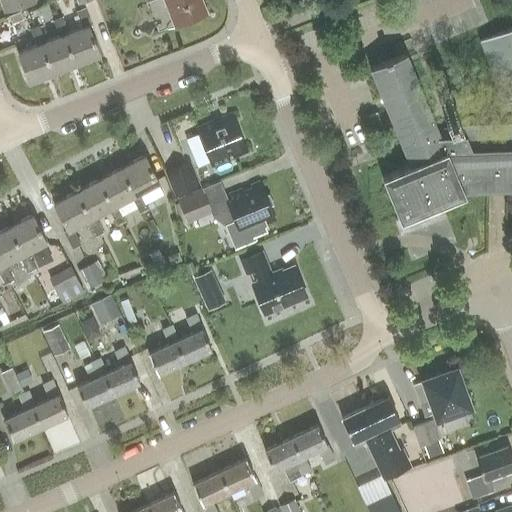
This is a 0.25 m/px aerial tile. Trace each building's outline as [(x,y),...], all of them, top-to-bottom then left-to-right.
[(0,0),(3,11),(34,1),(33,0),(0,0)] [(163,0),(174,27),(206,15),(200,0),(144,0),(145,3),(153,0),(163,0)] [(82,29),(68,34),(65,35),(76,66),(100,57),(88,27),(91,26),(84,8),(76,12),(82,29)] [(53,75),(76,66),(65,35),(68,34),(61,18),(52,21),(59,38),(44,43),(40,45),(53,75)] [(40,45),(44,43),(38,26),(28,30),(35,47),(16,54),(28,85),(53,75),(40,45)] [(507,103),(511,116),(511,124),(459,127),(459,128),(442,129),(436,131),(405,54),(414,50),(409,39),(395,45),(397,48),(393,50),(396,57),(370,68),(411,165),(381,177),(400,222),(463,195),(461,190),(511,187),(511,28),(479,41),(502,104),(507,103)] [(213,165),(246,152),(231,115),(198,128),(213,165)] [(386,135),(362,145),(366,154),(390,144),(386,135)] [(144,156),(121,168),(134,195),(130,197),(139,213),(147,209),(139,192),(158,182),(144,156)] [(164,172),(175,198),(200,187),(189,161),(164,172)] [(121,168),(99,180),(113,206),(108,209),(117,225),(125,221),(116,204),(130,197),(134,195),(121,168)] [(90,218),(86,221),(94,237),(103,233),(94,216),(108,209),(113,206),(99,180),(76,191),(90,218)] [(264,224),(274,220),(268,206),(271,205),(268,196),(265,198),(259,183),(225,197),(235,222),(227,226),(236,247),(234,248),(234,249),(255,241),(254,238),(267,232),(264,224)] [(213,214),(202,189),(177,199),(188,224),(213,214)] [(71,228),(86,221),(90,218),(76,191),(54,203),(68,230),(64,232),(73,249),(80,245),(71,228)] [(32,215),(8,228),(22,255),(19,256),(28,273),(36,268),(27,252),(46,242),(32,215)] [(8,228),(0,231),(0,273),(6,285),(14,280),(5,264),(19,256),(22,255),(8,228)] [(266,314),(305,297),(293,266),(269,276),(265,267),(268,266),(262,252),(241,261),(247,275),(251,273),(255,282),(253,283),(266,314)] [(179,253),(166,257),(169,265),(181,261),(179,253)] [(163,256),(152,262),(157,272),(168,266),(163,256)] [(97,261),(78,272),(88,289),(107,278),(97,261)] [(49,278),(62,303),(83,292),(70,267),(49,278)] [(111,295),(91,304),(100,322),(119,312),(111,295)] [(127,300),(120,302),(128,324),(136,322),(127,300)] [(174,341),(183,362),(211,349),(195,314),(185,318),(192,333),(178,339),(174,341)] [(158,374),(183,362),(174,341),(178,339),(171,325),(161,330),(168,344),(148,353),(158,374)] [(103,375),(112,395),(139,383),(123,348),(113,352),(120,367),(106,373),(103,375)] [(86,407),(112,395),(103,375),(106,373),(100,358),(90,363),(97,378),(76,387),(86,407)] [(32,381),(27,369),(15,374),(21,386),(32,381)] [(423,382),(413,385),(424,416),(436,412),(438,418),(437,418),(437,419),(470,407),(469,406),(463,391),(464,390),(456,369),(423,381),(423,382)] [(31,407),(40,428),(68,415),(51,381),(42,385),(48,399),(34,406),(31,407)] [(14,440),(40,428),(31,407),(34,406),(27,392),(18,396),(25,410),(4,420),(14,440)] [(365,408),(396,475),(411,467),(402,447),(398,449),(389,431),(401,425),(387,397),(365,408)] [(354,447),(366,442),(384,480),(396,475),(365,408),(341,419),(354,447)] [(439,439),(431,419),(412,426),(419,446),(439,439)] [(300,458),(303,456),(318,450),(324,464),(334,459),(318,425),(290,438),(300,458)] [(310,471),(303,456),(300,458),(290,438),(264,450),(274,471),(281,467),(288,481),(310,471)] [(488,480),(511,471),(511,456),(508,446),(475,458),(482,475),(466,481),(473,499),(492,492),(488,480)] [(245,459),(218,472),(228,492),(245,484),(252,499),(262,494),(245,459)] [(228,492),(218,472),(192,484),(204,511),(216,511),(211,500),(228,492)] [(181,511),(173,493),(146,506),(148,511),(181,511)] [(398,511),(390,493),(366,505),(369,511),(398,511)] [(300,511),(294,499),(278,506),(280,511),(300,511)]
